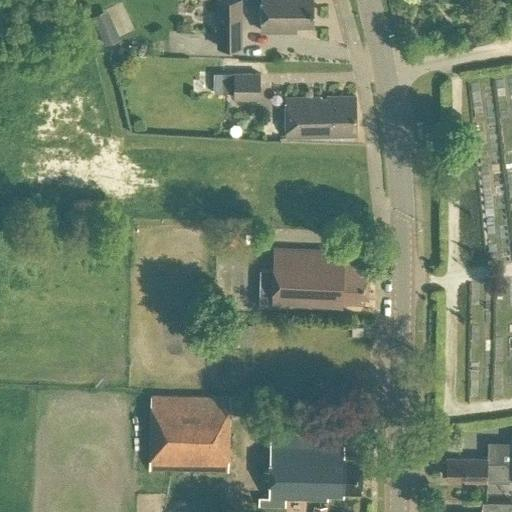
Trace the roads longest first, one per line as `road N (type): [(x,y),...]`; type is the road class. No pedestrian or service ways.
road 1 (tertiary): [(395,511),(401,217),(383,69)]
road 2 (unclassified): [(383,69),(511,48)]
